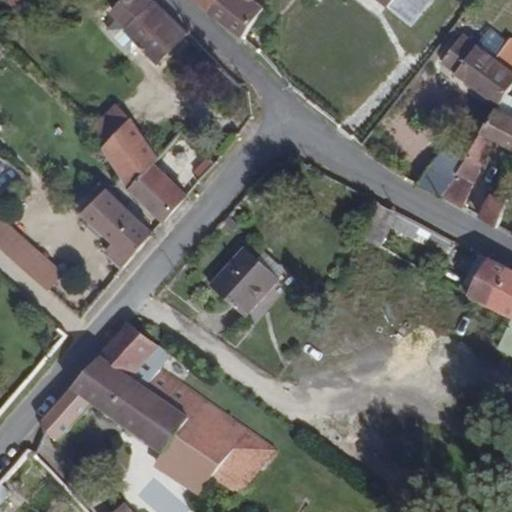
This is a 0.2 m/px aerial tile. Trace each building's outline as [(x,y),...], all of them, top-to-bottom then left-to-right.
[(128,33),(156,5),(150,0),(124,0),(110,16),(119,24),(128,33)] [(221,0),(190,0),(192,1),(210,16),(221,0)] [(240,40),(262,12),(253,3),(248,0),(221,0),(210,16),(240,40)] [(377,0),(392,12),(401,0),(377,0)] [(190,38),(156,5),(128,33),(143,47),(163,66),(190,38)] [(132,58),(143,47),(128,33),(119,24),(110,36),(132,58)] [(505,105),(511,93),(511,50),(488,36),(478,50),(469,44),(449,70),(457,76),(505,105)] [(449,70),(469,44),(464,41),(446,68),(449,70)] [(511,147),(511,111),(504,107),(477,149),(444,204),(462,213),(503,142),(511,147)] [(130,194),(154,167),(120,130),(105,143),(99,138),(93,142),(130,194)] [(200,151),(182,134),(176,141),(193,157),(200,151)] [(444,204),(477,149),(462,140),(452,154),(442,167),(435,167),(418,190),(441,207),(444,204)] [(442,167),(452,154),(446,151),(435,167),(442,167)] [(186,197),(154,167),(130,194),(162,224),(186,197)] [(152,237),(99,190),(77,213),(119,252),(114,259),(124,270),(152,237)] [(496,230),(507,201),(499,197),(493,195),(478,221),(496,230)] [(379,248),(396,216),(378,207),(362,240),(379,248)] [(35,248),(39,242),(21,224),(14,230),(0,216),(0,251),(48,293),(64,275),(35,248)] [(246,317),(280,279),(274,274),(259,261),(247,250),(212,289),(246,317)] [(509,322),(511,316),(511,277),(461,251),(445,282),(472,296),(471,303),(509,322)] [(274,274),(280,266),(265,254),(259,261),(274,274)] [(280,279),(287,272),(280,266),(274,274),(280,279)] [(79,322),(107,290),(94,278),(65,309),(79,322)] [(511,321),(499,348),(511,354),(511,321)] [(279,447),(159,368),(140,391),(129,382),(148,360),(158,347),(132,326),(47,420),(46,425),(47,432),(63,444),(93,410),(209,487),(216,481),(228,490),(233,491),(242,489),(251,486),(279,447)] [(140,391),(159,368),(148,360),(129,382),(140,391)] [(190,511),(191,511),(148,475),(126,498),(140,511),(190,511)] [(88,511),(103,511),(106,509),(94,498),(90,501),(68,481),(63,486),(88,511)]
